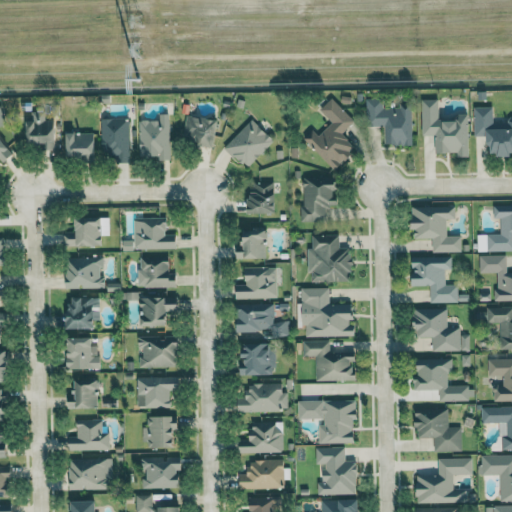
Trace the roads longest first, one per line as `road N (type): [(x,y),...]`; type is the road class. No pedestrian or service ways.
road 1 (residential): [(105,192),(204,190),(210,511)]
road 2 (residential): [(472,185),(379,187),(385,511)]
road 3 (residential): [(36,511),(31,194),(105,192)]
